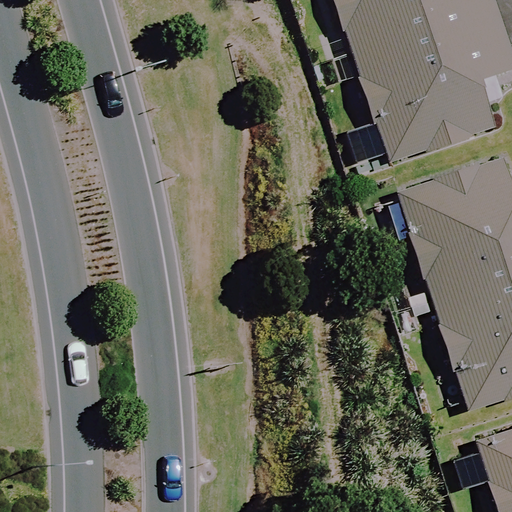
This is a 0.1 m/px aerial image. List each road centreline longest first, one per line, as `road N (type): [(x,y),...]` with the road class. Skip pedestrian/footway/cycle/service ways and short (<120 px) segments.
road 1 (secondary): [(99,0),(152,203),(190,511)]
road 2 (secondary): [(81,511),(78,368),(35,138),(0,14)]
